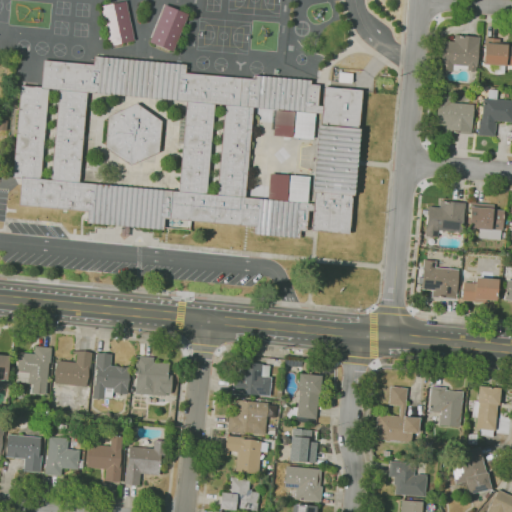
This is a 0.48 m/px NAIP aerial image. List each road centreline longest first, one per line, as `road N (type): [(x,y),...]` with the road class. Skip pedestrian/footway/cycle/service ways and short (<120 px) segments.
road 1 (secondary): [(511,348),(0,298)]
road 2 (residential): [(419,0),(389,337)]
road 3 (residential): [(205,319),(185,511)]
road 4 (residential): [(352,333),(349,511)]
